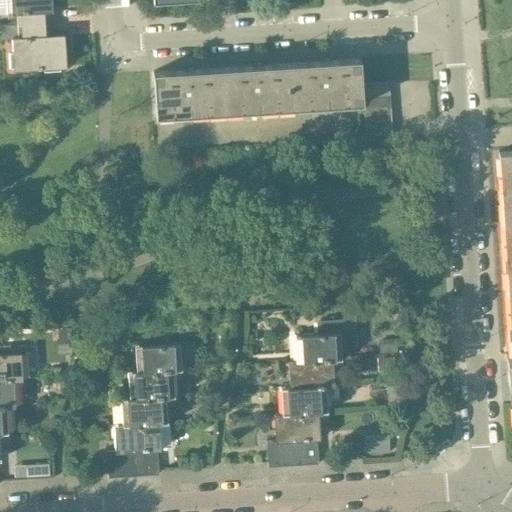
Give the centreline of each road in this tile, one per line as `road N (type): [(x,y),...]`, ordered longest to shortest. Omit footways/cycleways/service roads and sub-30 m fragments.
road 1 (residential): [(480,484),(451,20)]
road 2 (residential): [(451,20),(119,39),(116,0)]
road 3 (residential): [(103,511),(390,494)]
